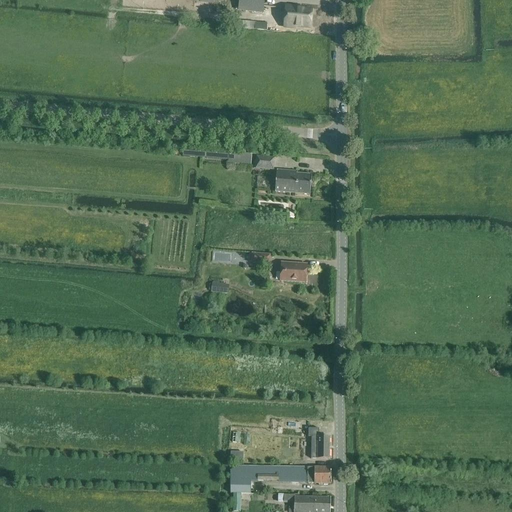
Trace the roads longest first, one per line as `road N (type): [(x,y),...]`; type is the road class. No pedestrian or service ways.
road 1 (tertiary): [(339,511),(341,137)]
road 2 (unclassified): [(341,137),(0,104)]
road 3 (tertiary): [(341,137),(341,0)]
